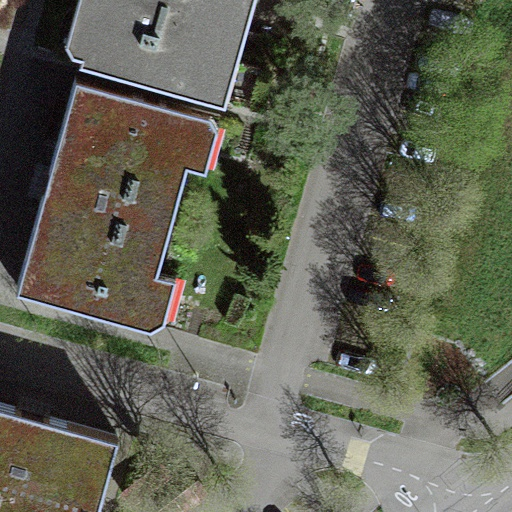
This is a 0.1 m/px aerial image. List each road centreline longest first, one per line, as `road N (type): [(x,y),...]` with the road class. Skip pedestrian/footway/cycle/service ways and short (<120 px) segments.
road 1 (residential): [(373,0),(267,423)]
road 2 (residential): [(267,423),(0,349)]
road 3 (residential): [(473,511),(436,480),(267,423)]
